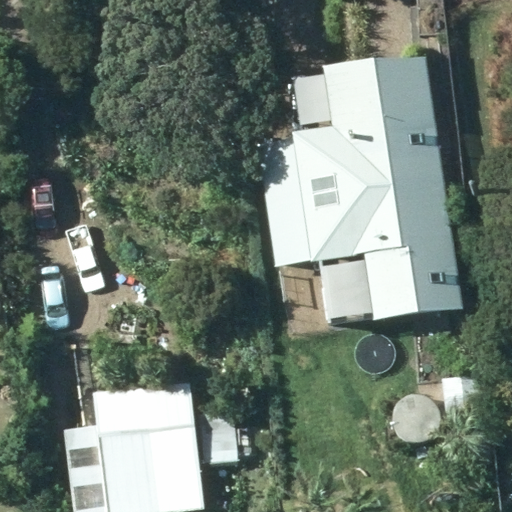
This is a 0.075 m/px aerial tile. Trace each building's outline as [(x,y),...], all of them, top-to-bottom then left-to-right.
[(374,325),(463,312),(426,59),(324,74),(333,130),(255,142),(274,266),(363,254),(374,325)] [(176,255),(181,275),(193,271),(188,253),(176,255)] [(110,483),(110,511),(161,511),(160,479),(167,477),(166,471),(196,469),(193,419),(175,418),(175,390),(94,394),(96,452),(65,453),(67,486),(110,483)] [(437,456),(437,406),(396,406),(396,456),(437,456)] [(239,463),(235,411),(199,414),(204,466),(239,463)]
